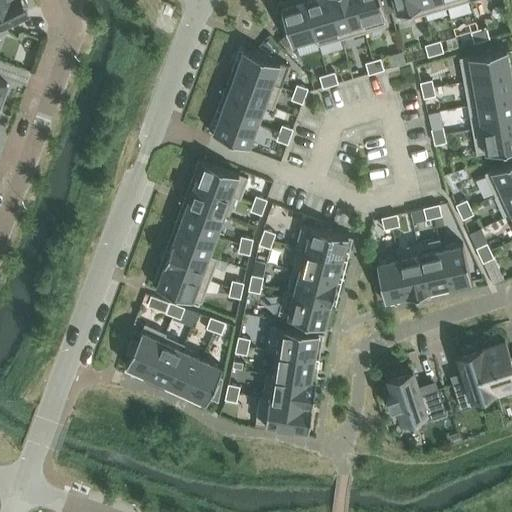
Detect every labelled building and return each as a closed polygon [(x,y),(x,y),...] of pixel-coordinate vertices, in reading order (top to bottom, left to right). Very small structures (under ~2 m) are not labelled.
[(0,0),(0,31),(6,29),(3,22),(27,10),(24,3),(26,2),(25,0),(0,0)] [(316,35),(305,0),(297,0),(281,5),(284,15),(279,17),(284,33),(289,32),(292,42),(315,35),(316,35)] [(342,37),(330,0),(305,0),(316,35),(315,35),(318,45),(342,37)] [(365,31),(355,0),(330,0),(342,37),(365,31)] [(389,24),(381,0),(355,0),(365,31),(389,24)] [(424,13),(420,0),(394,0),(400,20),(424,13)] [(447,6),(445,0),(420,0),(424,13),(447,6)] [(490,37),(487,26),(479,28),(482,40),(490,37)] [(482,40),(479,28),(471,30),(475,42),(482,40)] [(441,39),(433,42),(436,53),(444,51),(441,39)] [(436,53),(433,42),(425,44),(429,56),(436,53)] [(282,86),(289,64),(270,57),(272,53),(256,47),(254,51),(244,48),(236,69),(282,86)] [(511,73),(507,48),(460,56),(464,81),(511,73)] [(381,57),(373,59),(377,71),(385,68),(381,57)] [(377,71),(373,59),(366,61),(369,73),(377,71)] [(274,107),(282,86),(236,69),(229,89),(265,103),(265,104),(274,107)] [(335,70),(327,73),(331,84),(339,82),(335,70)] [(331,84),(327,73),(320,75),(323,87),(331,84)] [(511,96),(511,73),(464,81),(468,104),(511,96)] [(434,86),(432,78),(421,81),(422,89),(434,86)] [(306,95),(309,87),(297,83),(294,91),(306,95)] [(436,94),(434,86),(422,89),(424,97),(436,94)] [(258,123),(265,104),(265,103),(229,89),(221,110),(258,123)] [(303,102),(306,95),(294,91),(292,98),(303,102)] [(511,121),(511,96),(468,104),(473,128),(511,121)] [(250,144),(258,123),(221,110),(218,118),(214,116),(209,129),(250,144)] [(511,146),(511,121),(473,128),(477,153),(511,146)] [(294,128),(282,123),(280,131),(291,135),(294,128)] [(444,125),(432,127),(434,135),(445,133),(444,125)] [(288,143),(291,135),(280,131),(277,139),(288,143)] [(447,141),(445,133),(434,135),(435,144),(447,141)] [(502,191),(511,186),(511,152),(504,155),(507,161),(485,172),(496,195),(503,192),(502,191)] [(240,198),(248,176),(199,157),(194,170),(198,172),(195,180),(232,194),(231,195),(240,198)] [(224,214),(231,195),(232,194),(195,180),(188,200),(224,214)] [(511,186),(502,191),(503,192),(511,212),(511,186)] [(268,198),(256,194),(253,202),(265,206),(268,198)] [(467,198),(456,204),(460,211),(471,206),(467,198)] [(217,234),(224,214),(188,200),(180,221),(217,234)] [(262,213),(265,206),(253,202),(251,209),(262,213)] [(439,203),(431,204),(434,216),(442,214),(439,203)] [(431,204),(424,206),(426,218),(434,216),(431,204)] [(474,213),(471,206),(460,211),(463,218),(474,213)] [(397,212),(389,214),(392,226),(400,224),(397,212)] [(389,214),(382,216),(384,228),(392,226),(389,214)] [(209,253),(217,234),(180,221),(173,241),(209,254),(209,253)] [(353,236),(302,222),(296,246),(298,247),(298,246),(343,258),(345,249),(350,250),(353,236)] [(273,239),(276,232),(265,228),(262,235),(273,239)] [(252,245),(254,237),(242,235),(240,243),(252,245)] [(270,247),(273,239),(262,235),(259,243),(270,247)] [(441,247),(442,247),(440,237),(418,242),(428,289),(429,289),(450,285),(441,247)] [(218,257),(209,253),(209,254),(173,241),(170,249),(165,248),(160,262),(164,263),(165,262),(210,279),(218,257)] [(428,289),(418,242),(396,247),(398,256),(399,256),(407,294),(416,292),(417,297),(430,294),(429,289),(428,289)] [(472,280),(463,242),(442,247),(441,247),(450,285),(472,280)] [(487,242),(476,247),(480,254),(491,249),(487,242)] [(250,253),(252,245),(240,243),(238,251),(250,253)] [(337,280),(343,258),(298,246),(298,247),(292,268),(337,280)] [(483,262),(494,257),(491,249),(480,254),(483,262)] [(399,256),(398,256),(377,261),(385,299),(407,294),(399,256)] [(202,301),(210,279),(165,262),(164,263),(157,285),(202,301)] [(331,302),(337,280),(292,268),(287,289),(287,290),(331,302)] [(264,276),(252,273),(250,281),(262,284),(264,276)] [(242,289),(244,281),(232,279),(231,287),(242,289)] [(260,291),(262,284),(250,281),(249,289),(260,291)] [(241,297),(242,289),(231,287),(229,294),(241,297)] [(325,325),(331,302),(287,290),(287,289),(285,288),(278,312),(325,325)] [(173,314),(178,303),(170,300),(166,312),(173,314)] [(181,317),(185,306),(178,303),(173,314),(181,317)] [(214,329),(218,318),(211,315),(206,327),(214,329)] [(222,332),(226,321),(218,318),(214,329),(222,332)] [(165,333),(165,334),(166,332),(145,322),(138,338),(133,336),(126,352),(130,354),(126,364),(146,373),(165,333)] [(320,358),(324,332),(271,324),(267,349),(277,351),(277,350),(315,356),(315,357),(320,358)] [(182,347),(183,347),(185,343),(165,334),(165,333),(146,373),(155,377),(153,381),(165,387),(167,382),(166,382),(182,347)] [(251,338),(239,335),(237,343),(249,345),(251,338)] [(484,345),(481,345),(498,395),(511,390),(511,358),(505,338),(501,339),(499,335),(483,340),(484,345)] [(498,395),(481,345),(478,346),(477,342),(460,347),(462,352),(457,353),(465,378),(453,382),(461,408),(498,395)] [(247,353),(249,345),(237,343),(235,351),(247,353)] [(186,391),(202,356),(183,347),(182,347),(166,382),(167,382),(186,391)] [(312,379),(315,357),(315,356),(277,350),(277,351),(273,372),(273,373),(312,380),(312,379)] [(206,400),(223,365),(202,356),(186,391),(206,400)] [(407,365),(390,370),(392,375),(388,376),(393,392),(386,394),(390,407),(397,405),(404,426),(446,412),(438,387),(421,393),(413,368),(409,369),(407,365)] [(312,404),(316,379),(312,379),(312,380),(273,373),(273,372),(266,371),(262,395),(262,396),(312,404)] [(240,385),(228,382),(227,390),(239,393),(240,385)] [(237,401),(239,393),(227,390),(225,398),(237,401)] [(308,429),(312,404),(262,396),(262,395),(260,395),(256,420),(276,424),(275,428),(292,431),(293,426),(308,429)]
